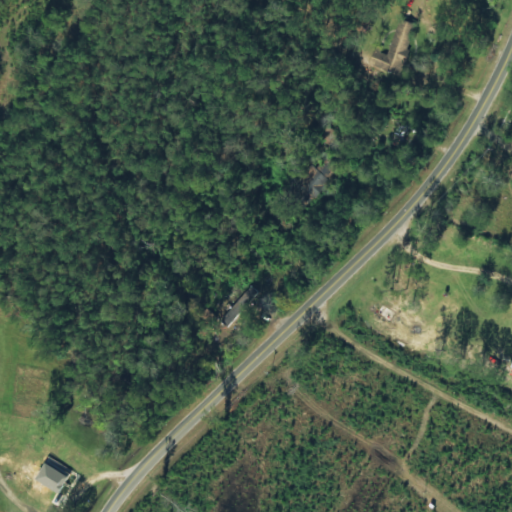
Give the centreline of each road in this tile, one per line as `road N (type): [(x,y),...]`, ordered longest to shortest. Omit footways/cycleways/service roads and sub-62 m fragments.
road 1 (secondary): [(511,45),(480,110),(396,224),(174,435),(108,511)]
road 2 (residential): [(511,480),(426,415),(287,330)]
